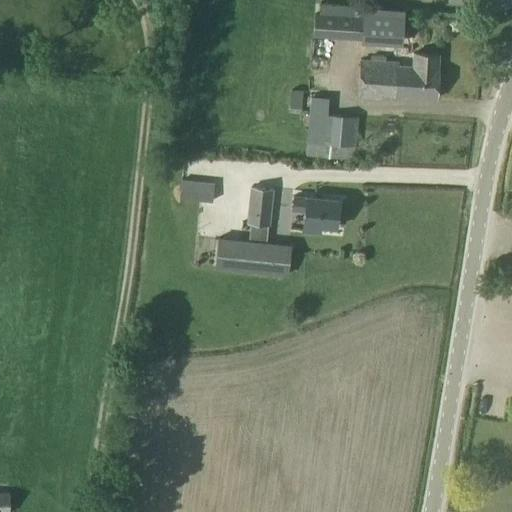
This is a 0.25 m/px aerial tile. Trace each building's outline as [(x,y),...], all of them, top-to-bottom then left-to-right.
[(362,15),(360,41),(401,43),(403,24),(402,8),(363,5),(362,15)] [(312,37),(360,41),(362,15),(314,11),(312,37)] [(436,98),(439,54),(413,52),(412,65),(397,64),(397,63),(359,61),(357,96),(391,98),(392,95),(436,98)] [(289,112),(301,113),(303,90),(291,89),(289,112)] [(357,145),(359,116),(327,113),(328,98),(310,96),(307,142),(357,145)] [(213,201),(214,183),(181,180),(179,198),(213,201)] [(270,225),(274,189),(250,186),(246,222),(270,225)] [(339,199),(306,195),(306,197),(294,195),(293,209),(304,210),(303,224),(336,227),(339,199)] [(229,239),(227,268),(240,269),(287,275),(290,245),(244,240),(244,241),(229,239)] [(0,511),(9,511),(9,492),(0,492),(0,511)]
